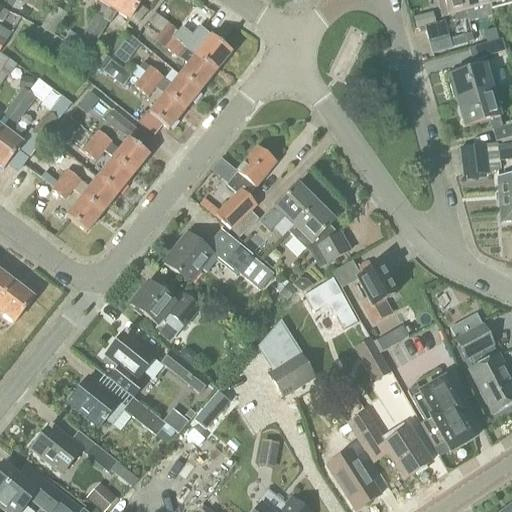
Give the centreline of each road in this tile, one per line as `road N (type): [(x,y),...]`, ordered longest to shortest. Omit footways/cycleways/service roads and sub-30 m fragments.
road 1 (residential): [(99,290),(288,49)]
road 2 (residential): [(449,255),(399,212),(288,49)]
road 3 (residential): [(449,255),(443,205),(386,0)]
road 4 (residential): [(0,412),(99,290)]
road 5 (residential): [(99,290),(0,217)]
